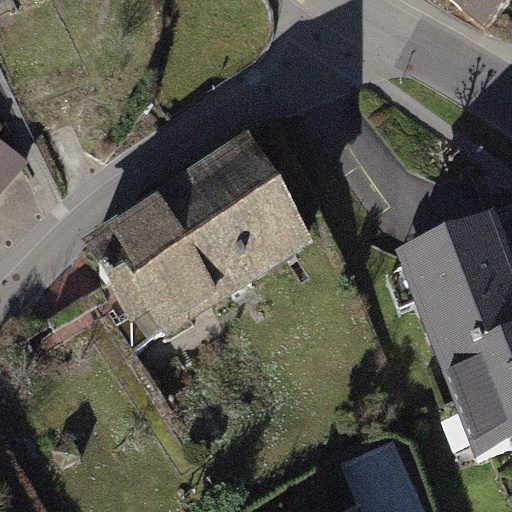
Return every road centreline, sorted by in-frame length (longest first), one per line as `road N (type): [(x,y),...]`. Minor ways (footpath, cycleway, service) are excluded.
road 1 (residential): [(0,308),(83,218),(337,50),(364,18)]
road 2 (residential): [(364,18),(511,104)]
